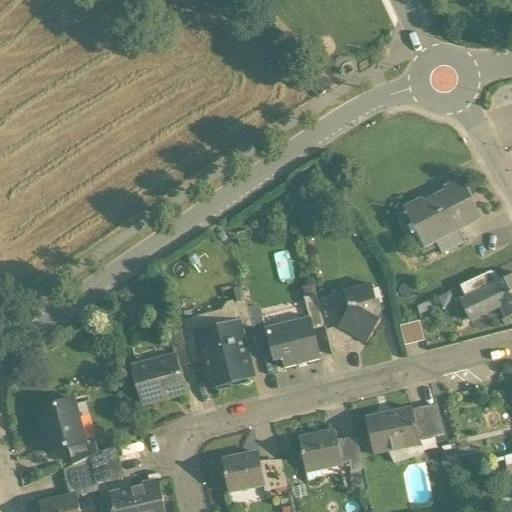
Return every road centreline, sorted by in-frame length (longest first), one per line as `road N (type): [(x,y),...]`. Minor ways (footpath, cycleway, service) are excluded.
road 1 (tertiary): [(0,347),(341,121),(420,86)]
road 2 (residential): [(194,511),(188,443),(216,427),(511,348)]
